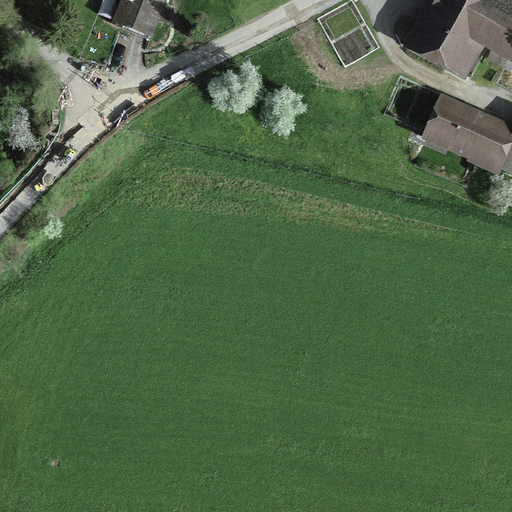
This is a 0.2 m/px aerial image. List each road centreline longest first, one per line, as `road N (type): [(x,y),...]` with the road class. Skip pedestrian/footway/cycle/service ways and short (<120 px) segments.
road 1 (unclassified): [(109,106),(311,0)]
road 2 (track): [(370,0),(395,59),(427,82),(511,103)]
road 3 (unclassified): [(0,220),(109,106)]
road 4 (unclassified): [(109,106),(0,7)]
